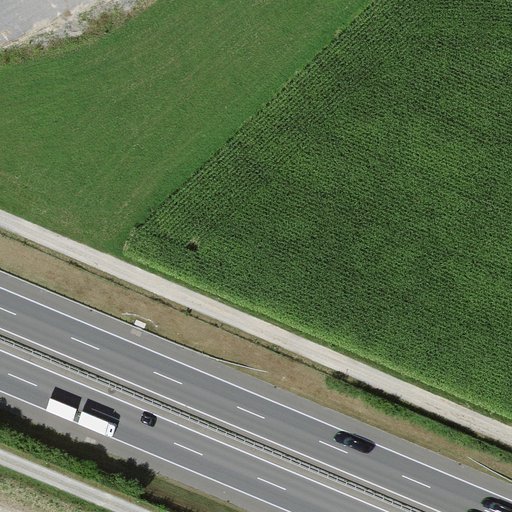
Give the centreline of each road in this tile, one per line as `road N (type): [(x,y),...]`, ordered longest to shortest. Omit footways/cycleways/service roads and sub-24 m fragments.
road 1 (track): [(511,436),(0,220)]
road 2 (motorway): [(479,511),(0,310)]
road 3 (motorway): [(0,369),(343,511)]
road 4 (track): [(147,511),(0,451)]
